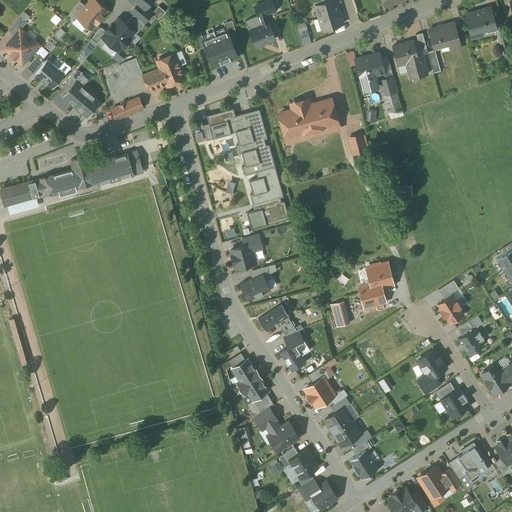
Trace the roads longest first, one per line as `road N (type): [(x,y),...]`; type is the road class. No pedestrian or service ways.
road 1 (residential): [(174,104),(229,301),(341,481),(356,491)]
road 2 (residential): [(174,104),(446,0)]
road 3 (residential): [(0,69),(87,133),(174,104)]
road 4 (residential): [(356,491),(383,485),(490,411)]
road 5 (residential): [(420,304),(490,411)]
